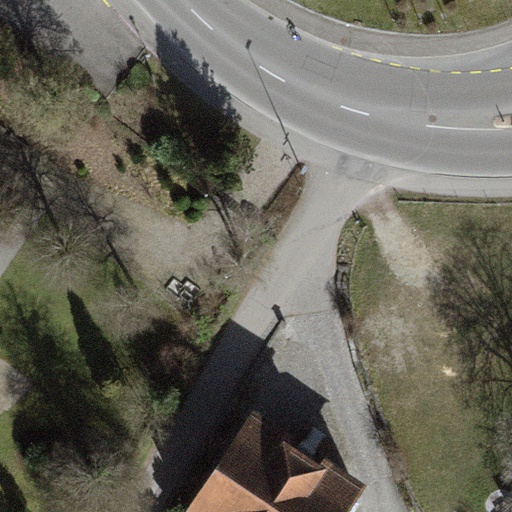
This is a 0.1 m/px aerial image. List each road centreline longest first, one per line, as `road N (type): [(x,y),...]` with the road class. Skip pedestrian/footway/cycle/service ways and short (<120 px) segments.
road 1 (unclassified): [(145,511),(367,116)]
road 2 (unknown): [(277,278),(331,362),(374,511)]
road 3 (tertiary): [(181,0),(270,74),(367,116)]
road 4 (tertiary): [(367,116),(511,124)]
